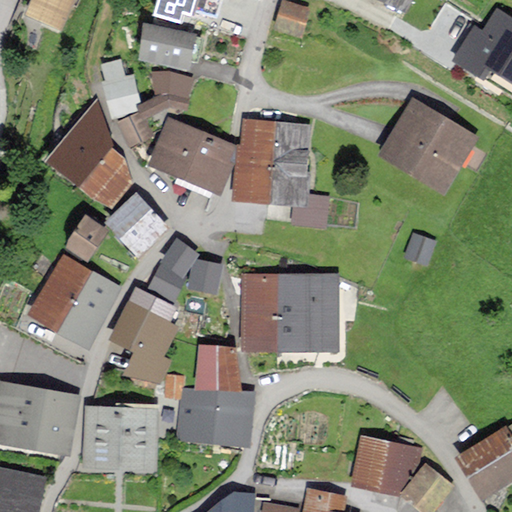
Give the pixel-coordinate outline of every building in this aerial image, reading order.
[(79,0),(32,0),(28,11),(68,28),(79,0)] [(309,3),(297,0),(279,0),(274,22),(301,30),(309,3)] [(511,21),(497,13),(486,33),(475,27),(456,60),(487,78),(492,69),(511,80),(511,21)] [(197,39),(144,30),(138,63),(192,72),(197,39)] [(101,78),(107,109),(134,104),(127,73),(101,78)] [(170,73),(153,74),(154,99),(138,107),(141,115),(144,121),(169,111),(188,113),(193,81),(170,73)] [(474,141),(413,105),(383,157),(444,193),(474,141)] [(82,189),(112,152),(97,106),(50,163),(82,189)] [(141,115),(118,125),(129,151),(153,140),(144,121),(141,115)] [(237,148),(233,201),(268,204),(275,123),(243,121),(241,149),(237,148)] [(275,123),(268,204),(302,207),(309,126),(275,123)] [(154,168),(216,193),(233,149),(171,125),(154,168)] [(122,161),(112,152),(82,189),(107,209),(130,181),(122,161)] [(135,200),(108,227),(137,257),(165,231),(135,200)] [(85,221),(67,249),(90,263),(108,235),(85,221)] [(433,244),(413,238),(407,258),(426,264),(433,244)] [(184,277),(196,257),(176,245),(164,264),(184,277)] [(64,260),(31,317),(59,333),(92,275),(64,260)] [(220,270),(197,265),(191,289),(214,295),(220,270)] [(182,283),(161,271),(150,289),(172,301),(182,283)] [(85,348),(118,290),(92,275),(59,333),(85,348)] [(279,279),(243,278),(243,354),(278,355),(279,279)] [(279,279),(278,355),(340,355),(340,279),(279,279)] [(137,291),(110,342),(135,355),(123,379),(161,388),(169,363),(165,359),(179,330),(170,325),(178,310),(137,291)] [(237,392),(233,353),(201,350),(197,389),(237,392)] [(166,400),(181,400),(182,376),(167,376),(166,400)] [(74,400),(3,388),(0,403),(0,442),(65,454),(74,400)] [(250,397),(186,391),(181,438),(246,444),(250,397)] [(154,415),(88,412),(85,466),(151,469),(154,415)] [(511,441),(506,432),(460,461),(483,499),(511,481),(511,441)] [(419,451),(362,441),(356,487),(398,495),(419,451)] [(0,511),(37,511),(45,478),(0,468),(0,511)] [(431,511),(450,488),(426,469),(404,498),(422,511),(431,511)] [(344,511),(346,501),(309,494),(305,511),(344,511)] [(251,511),(253,500),(233,498),(210,511),(251,511)]
